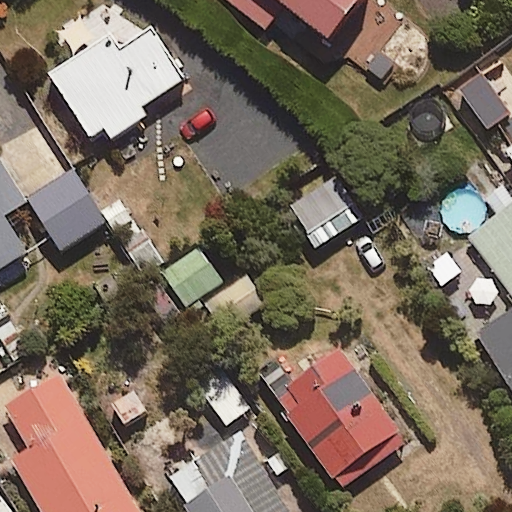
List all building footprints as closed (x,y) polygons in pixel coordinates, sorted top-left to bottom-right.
[(210,0),(263,41),(282,17),(329,55),(367,6),(359,0),(210,0)] [(97,147),(113,137),(118,145),(153,123),(148,115),(192,86),(159,36),(125,57),(115,42),(54,82),(80,121),(97,147)] [(485,141),(511,122),(511,121),(479,75),(452,94),(485,141)] [(8,220),(24,210),(0,170),(0,279),(32,260),(8,220)] [(68,256),(112,226),(77,176),(33,206),(68,256)] [(321,255),(371,220),(343,180),(293,216),(321,255)] [(511,302),(511,213),(469,247),(511,302)] [(148,284),(168,272),(140,224),(120,236),(148,284)] [(191,311),(226,286),(203,252),(167,277),(191,311)] [(511,398),(511,323),(478,345),(511,398)] [(341,488),(407,440),(348,358),(282,405),(341,488)] [(0,440),(41,511),(140,511),(66,382),(0,420),(0,440)] [(289,511),(246,445),(205,472),(192,453),(164,471),(190,511),(289,511)]
